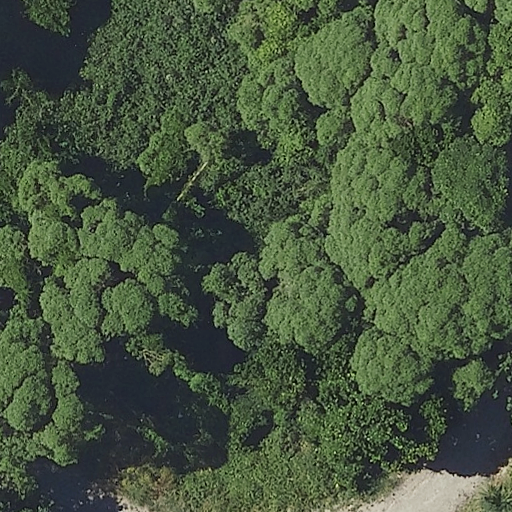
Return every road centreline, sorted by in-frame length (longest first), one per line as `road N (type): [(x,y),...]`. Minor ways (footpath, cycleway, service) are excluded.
road 1 (track): [(0,495),(187,511)]
road 2 (track): [(406,511),(495,450),(511,399)]
